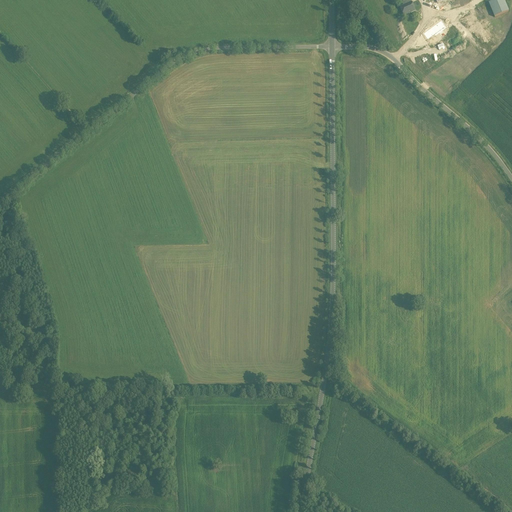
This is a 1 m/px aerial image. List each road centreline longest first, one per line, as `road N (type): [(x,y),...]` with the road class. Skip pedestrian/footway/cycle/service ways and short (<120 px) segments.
road 1 (tertiary): [(302,511),(332,292),(331,46)]
road 2 (unclassified): [(0,202),(177,61),(219,47),(331,46)]
road 3 (unclassified): [(331,46),(363,45),(391,56),(511,182)]
